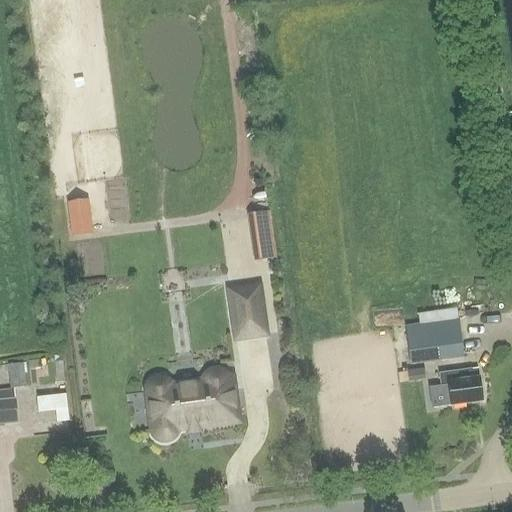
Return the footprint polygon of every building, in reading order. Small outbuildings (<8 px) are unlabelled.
[(87,203),(70,205),(75,241),(93,239),(87,203)] [(268,208),(248,211),(255,261),(275,258),(268,208)] [(264,334),(258,289),(232,293),(239,338),(264,334)] [(459,320),(405,326),(410,365),(464,358),(459,320)] [(14,385),(26,383),(22,362),(10,364),(14,385)] [(425,380),(424,369),(407,371),(409,382),(425,380)] [(482,402),(478,369),(439,374),(441,388),(449,387),(452,406),(482,402)] [(177,430),(236,420),(231,381),(226,381),(223,376),(218,373),(212,374),(207,378),(206,384),(170,389),(167,383),(162,381),(156,381),(151,386),(150,391),(155,431),(158,436),(163,439),(169,439),(174,435),(177,430)] [(36,411),(55,410),(56,421),(68,420),(66,392),(35,394),(36,411)] [(0,423),(17,421),(14,401),(0,402),(0,423)]
